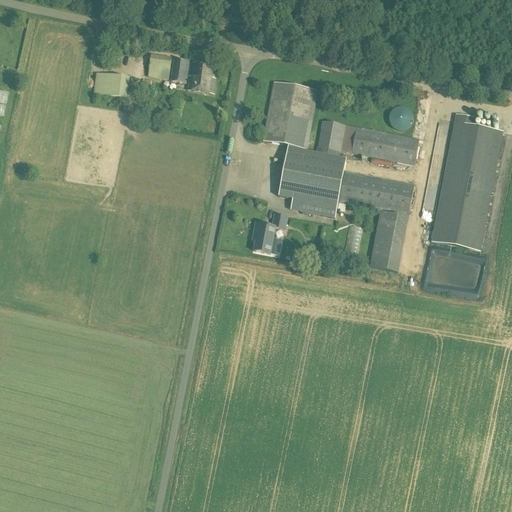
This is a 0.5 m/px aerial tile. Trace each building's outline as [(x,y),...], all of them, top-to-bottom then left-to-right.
[(168,81),(172,60),(152,57),(149,78),(168,81)] [(185,85),(189,63),(175,61),(171,83),(185,85)] [(214,95),(216,80),(214,80),(216,67),(195,64),(192,83),(189,83),(188,92),(214,95)] [(127,99),(129,79),(97,75),(95,95),(127,99)] [(150,90),(151,82),(143,81),(142,89),(150,90)] [(307,151),(317,92),(273,85),(263,144),(307,151)] [(429,98),(423,139),(437,141),(439,119),(443,120),(444,113),(440,113),(441,99),(429,98)] [(393,117),(400,132),(415,125),(408,110),(393,117)] [(476,120),(456,116),(456,119),(432,243),(480,252),(503,133),(475,128),(476,120)] [(414,167),(419,142),(322,123),(316,155),(288,149),(279,198),(293,201),(291,212),(335,220),(338,204),(409,218),(415,186),(344,173),(347,160),(340,159),(341,154),(352,156),(352,155),(394,163),(393,166),(410,169),(410,167),(414,167)] [(278,160),(273,163),(277,171),(282,168),(278,160)] [(270,230),(255,227),(251,245),(255,246),(253,258),(268,260),(269,256),(276,258),(278,248),(271,247),(273,233),(285,235),(287,221),(272,218),(270,230)]
